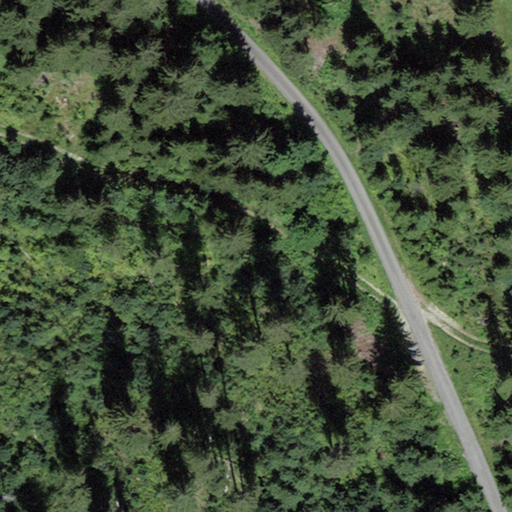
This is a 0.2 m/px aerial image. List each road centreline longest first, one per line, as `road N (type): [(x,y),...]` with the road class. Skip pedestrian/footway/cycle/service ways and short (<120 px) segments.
road 1 (residential): [(498,511),(336,149),(206,0)]
road 2 (track): [(396,283),(451,328),(511,351)]
